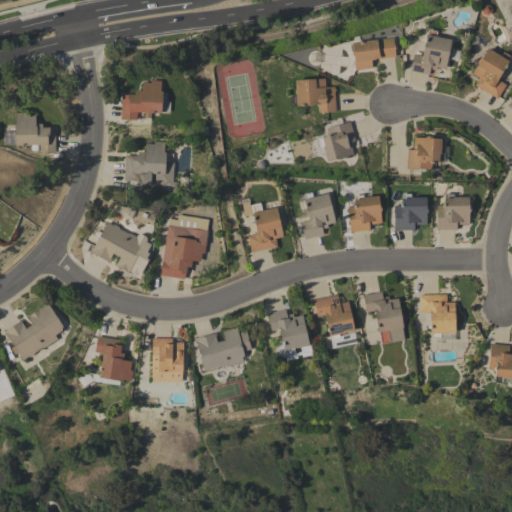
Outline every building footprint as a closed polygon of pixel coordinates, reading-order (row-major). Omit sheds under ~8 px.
[(410,71),(413,54),(422,56),(428,29),(437,31),(436,37),(451,40),(451,43),(453,43),(451,53),(449,52),(445,69),(436,67),(436,70),(430,69),(428,75),(410,71)] [(355,70),(353,56),(352,55),(351,51),(350,51),(349,44),(376,40),(376,39),(393,37),(394,45),(395,49),(394,49),(395,56),(375,59),(371,60),(372,68),(355,70)] [(500,56),(503,52),(510,56),(507,61),(508,61),(497,80),(506,85),(497,99),(474,85),(478,78),(472,74),(478,64),(477,62),(479,58),(481,57),(487,48),(500,56)] [(324,78),(325,87),(334,87),(335,112),(318,113),(318,105),(296,106),(296,105),(291,105),(291,96),(296,96),(296,95),(295,94),(295,89),(295,88),(294,80),(324,78)] [(121,95),(134,95),(135,90),(141,91),(142,82),(150,83),(151,80),(161,81),(160,91),(162,91),(162,92),(167,92),(167,101),(170,101),(169,112),(161,112),(161,113),(151,113),(150,118),(144,117),(144,113),(136,113),(136,114),(137,114),(137,118),(136,118),(136,120),(120,119),(121,95)] [(55,153),(39,153),(39,146),(37,146),(37,150),(31,150),(31,145),(15,145),(14,123),(16,123),(16,113),(26,113),(26,115),(35,115),(35,124),(42,124),(42,128),(55,128),(55,153)] [(355,141),(350,142),(353,154),(342,158),(342,159),(337,161),(336,159),(327,162),(323,147),(320,148),(318,139),(328,136),(326,128),(350,122),(355,141)] [(3,144),(3,132),(14,131),(14,144),(3,144)] [(407,149),(413,150),(413,137),(424,138),(426,136),(431,136),(433,138),(441,139),(440,154),(443,154),(442,163),(432,163),(431,169),(406,168),(407,149)] [(125,155),(137,155),(138,151),(144,152),(145,143),(154,144),(154,141),(164,141),(164,152),(166,152),(166,153),(169,153),(168,162),(173,162),(172,182),(176,182),(176,190),(169,190),(169,186),(148,185),(148,184),(139,184),(139,182),(124,181),(125,155)] [(304,239),(300,222),(309,220),(303,194),(311,192),(312,197),(327,193),(335,222),(327,224),(327,227),(321,229),(323,234),(304,239)] [(349,232),(347,207),(355,206),(354,195),(362,194),(362,197),(378,195),(379,204),(381,205),(381,210),(380,212),(381,223),(369,224),(369,230),(349,232)] [(393,230),(394,205),(401,205),(401,194),(410,194),(410,197),(426,197),(426,205),(427,206),(427,211),(426,213),(426,225),(414,224),(414,230),(393,230)] [(437,230),(436,205),(444,205),(444,194),(452,194),(453,197),(469,196),(469,206),(470,207),(470,211),(468,212),(469,224),(456,224),(456,230),(437,230)] [(250,252),(247,236),(257,233),(251,207),(260,205),(261,210),(276,207),(278,218),(280,220),(281,223),(280,225),(283,236),(275,238),(277,247),(250,252)] [(168,218),(176,220),(177,214),(208,219),(206,230),(207,231),(204,253),(201,252),(200,261),(192,260),(190,267),(186,266),(185,273),(184,273),(183,279),(159,275),(167,224),(168,218)] [(112,225),(113,224),(120,228),(119,229),(128,233),(128,232),(143,240),(140,245),(142,246),(128,272),(115,265),(119,257),(112,253),(110,258),(111,258),(109,262),(89,251),(91,247),(93,248),(107,222),(112,225)] [(403,340),(380,344),(379,337),(374,310),(365,312),(362,295),(381,292),(382,297),(388,296),(388,299),(398,298),(403,327),(401,327),(403,340)] [(337,294),(339,303),(347,301),(354,330),(345,332),(346,333),(340,335),(340,333),(338,334),(339,339),(331,341),(330,336),(329,336),(324,315),(316,316),(312,300),(337,294)] [(446,294),(446,302),(454,302),(455,332),(446,332),(446,333),(441,333),(441,332),(440,332),(440,338),(431,338),(430,312),(419,312),(419,295),(446,294)] [(43,348),(43,347),(34,352),(35,354),(29,358),(28,356),(22,360),(17,352),(14,355),(10,348),(14,346),(7,335),(6,336),(3,331),(20,320),(25,328),(32,324),(27,316),(47,303),(62,326),(61,331),(54,335),(57,339),(43,348)] [(285,309),(286,315),(292,314),(293,317),(302,315),(308,344),(300,346),(300,347),(295,348),(294,347),(293,347),(294,352),(285,354),(284,349),(283,349),(279,329),(270,330),(267,314),(285,309)] [(228,366),(227,365),(217,368),(216,369),(211,370),(210,370),(204,371),(196,343),(195,343),(194,338),(215,332),(217,337),(215,338),(217,342),(224,340),(222,331),(225,331),(224,330),(233,328),(236,328),(238,333),(246,330),(250,349),(243,351),(244,356),(242,357),(243,362),(228,366)] [(121,340),(120,345),(121,345),(120,352),(124,353),(123,360),(131,361),(130,370),(132,370),(130,380),(121,379),(120,380),(98,377),(102,353),(94,352),(96,336),(121,340)] [(172,338),(172,342),(182,342),(182,372),(158,371),(158,354),(151,354),(151,338),(172,338)] [(509,345),(508,351),(511,351),(511,379),(502,378),(502,380),(500,381),(496,380),(494,379),(495,369),(487,368),(490,343),(509,345)]
